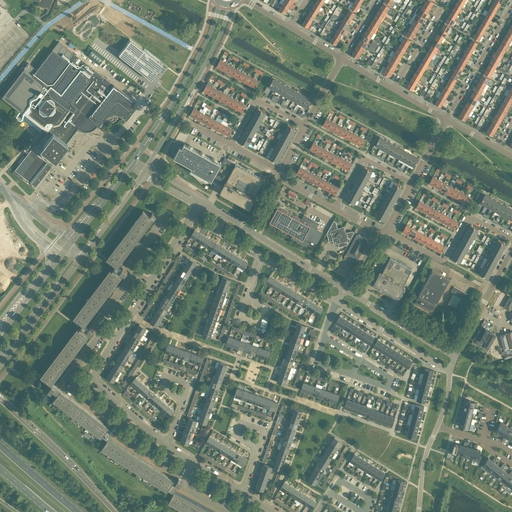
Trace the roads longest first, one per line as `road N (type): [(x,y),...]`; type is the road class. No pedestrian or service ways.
road 1 (residential): [(200,202),(95,374),(99,388),(166,446)]
road 2 (tertiary): [(146,167),(230,3)]
road 3 (residential): [(511,237),(470,214),(440,259),(382,234)]
road 4 (trunk): [(114,511),(0,398)]
road 5 (residential): [(345,288),(223,216)]
road 6 (tertiary): [(220,2),(161,120)]
road 7 (residential): [(449,370),(336,302)]
road 8 (residential): [(446,119),(511,6)]
road 9 (residential): [(455,354),(345,288)]
